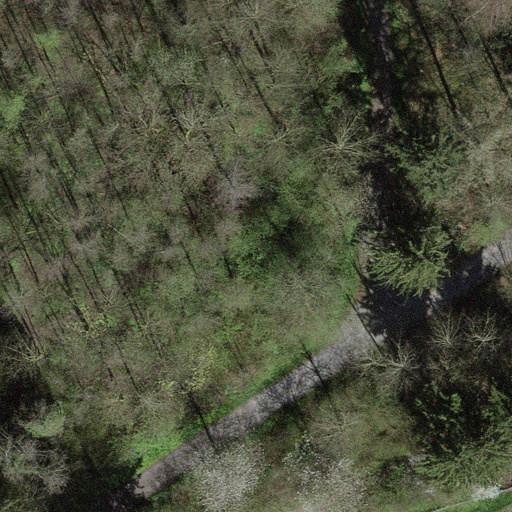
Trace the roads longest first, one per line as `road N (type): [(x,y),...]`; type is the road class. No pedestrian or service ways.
road 1 (track): [(103,511),(374,319)]
road 2 (track): [(374,319),(385,174),(377,0)]
road 3 (track): [(374,319),(511,232)]
